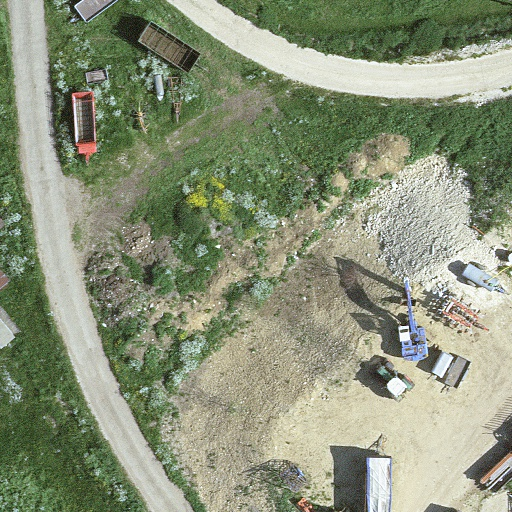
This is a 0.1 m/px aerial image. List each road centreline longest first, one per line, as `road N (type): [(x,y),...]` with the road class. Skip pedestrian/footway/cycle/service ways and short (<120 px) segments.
road 1 (track): [(179,511),(104,385),(51,264),(27,128),(23,0)]
road 2 (track): [(206,0),(254,37),(336,64),(417,65),(511,44)]
